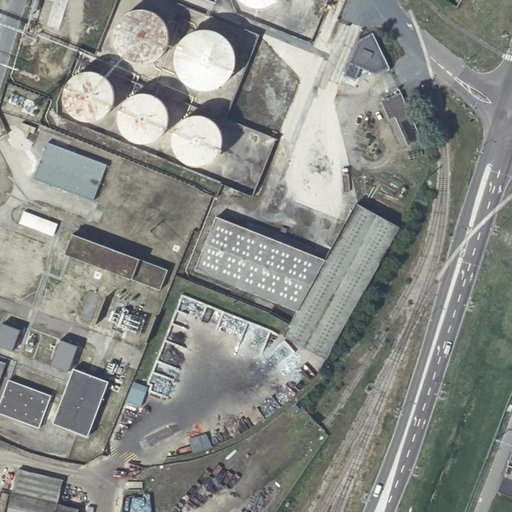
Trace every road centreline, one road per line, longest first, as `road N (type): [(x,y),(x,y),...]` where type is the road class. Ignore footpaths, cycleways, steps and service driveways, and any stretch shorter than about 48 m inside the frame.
road 1 (secondary): [(468,250),(373,511)]
road 2 (secondary): [(496,107),(468,250)]
road 3 (tertiary): [(496,107),(388,17)]
road 4 (secondary): [(468,250),(511,117)]
